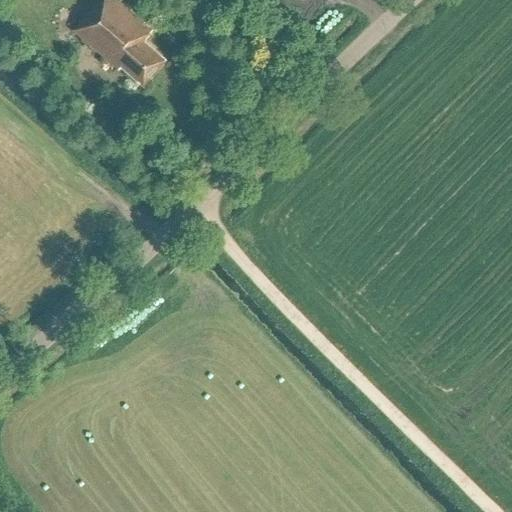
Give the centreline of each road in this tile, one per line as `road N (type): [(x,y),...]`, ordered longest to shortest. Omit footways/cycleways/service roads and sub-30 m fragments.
road 1 (unclassified): [(0,378),(178,221),(398,0)]
road 2 (track): [(195,203),(492,511)]
